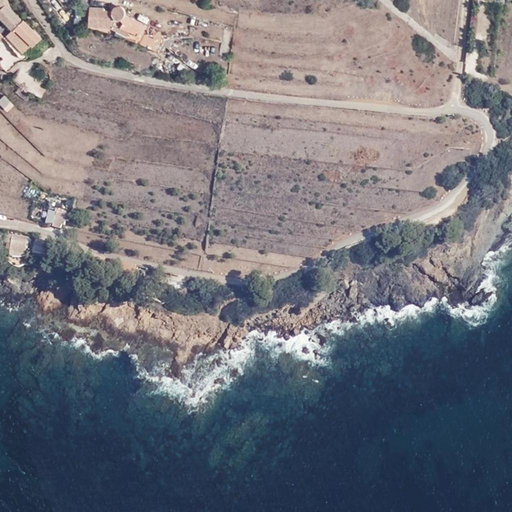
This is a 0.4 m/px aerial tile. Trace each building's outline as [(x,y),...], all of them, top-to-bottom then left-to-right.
[(0,0),(0,15),(6,22),(2,25),(10,32),(22,21),(6,4),(5,2),(4,0),(0,0)] [(91,7),(91,8),(90,24),(90,25),(112,28),(117,30),(115,33),(127,37),(131,32),(136,34),(135,38),(159,50),(162,45),(168,32),(144,21),(143,23),(125,15),(126,10),(123,7),(120,5),(117,5),(114,7),(112,11),(104,10),(104,8),(91,7)] [(90,24),(91,8),(75,7),(73,22),(90,24)] [(41,38),(24,19),(22,21),(10,32),(7,35),(25,53),(31,48),(41,38)] [(173,23),(168,32),(162,45),(170,49),(176,37),(173,35),(177,25),(173,23)] [(2,25),(0,27),(0,33),(4,38),(5,38),(7,35),(10,32),(2,25)] [(7,35),(5,38),(22,58),(24,58),(26,58),(33,52),(31,48),(25,53),(7,35)] [(4,96),(0,100),(0,103),(8,111),(14,104),(4,96)] [(71,214),(56,209),(55,211),(59,212),(54,225),(61,228),(62,225),(64,225),(65,220),(68,221),(71,214)] [(29,239),(13,237),(12,245),(9,244),(8,251),(12,252),(11,256),(13,258),(26,258),(29,239)] [(52,258),(55,258),(57,258),(58,251),(56,251),(57,243),(37,238),(34,251),(42,253),(43,248),(53,250),(52,258)] [(114,260),(77,254),(74,269),(81,275),(83,267),(108,271),(109,266),(113,267),(114,260)] [(138,267),(121,263),(120,273),(136,276),(138,267)]
